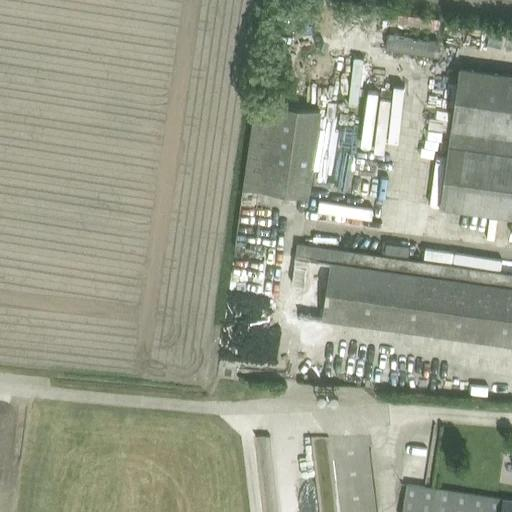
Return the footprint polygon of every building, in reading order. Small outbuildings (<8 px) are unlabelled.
[(440,206),(511,215),(511,73),(459,66),(440,206)] [(244,186),(310,196),(322,110),(256,100),(244,186)] [(440,206),(447,157),(437,156),(430,204),(440,206)] [(511,272),(298,242),(296,254),(333,259),(324,317),(511,343),(511,272)] [(378,511),(373,432),(315,436),(317,461),(334,460),(337,511),(378,511)] [(511,511),(511,499),(408,483),(403,511),(511,511)]
